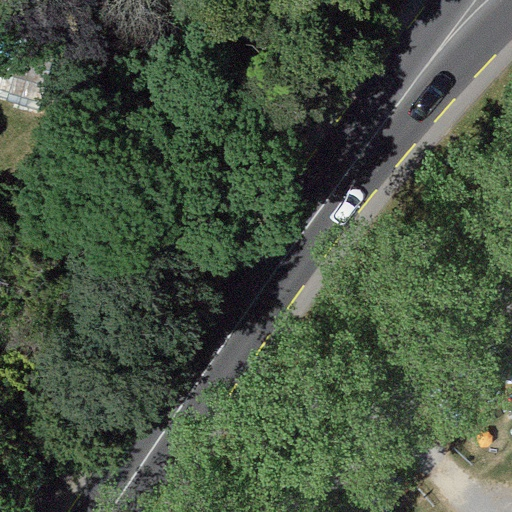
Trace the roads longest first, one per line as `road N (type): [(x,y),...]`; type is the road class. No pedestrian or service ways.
road 1 (primary): [(111,511),(224,342),(354,169)]
road 2 (residential): [(511,298),(329,470),(298,511)]
road 3 (primary): [(354,169),(511,28)]
road 4 (primary): [(464,0),(354,169)]
